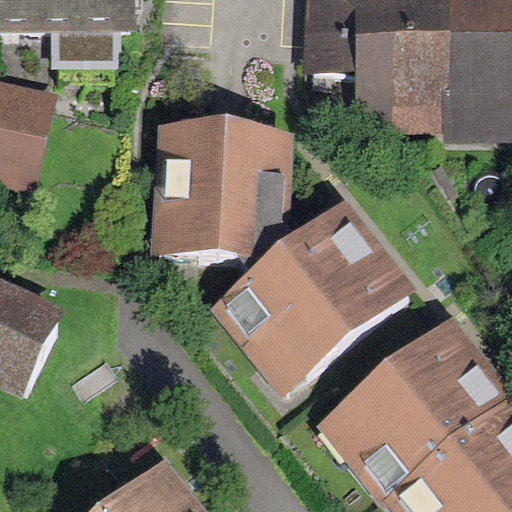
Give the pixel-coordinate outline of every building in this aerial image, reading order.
[(136,0),(0,0),(0,49),(58,49),(58,75),(119,74),(118,52),(137,52),(136,0)] [(344,126),(379,139),(432,138),(430,0),(295,0),(296,79),(344,126)] [(511,0),(430,0),(432,138),(432,148),(511,147),(511,0)] [(49,104),(0,92),(0,192),(27,199),(49,104)] [(226,136),(160,132),(149,276),(260,287),(293,261),(295,139),(226,136)] [(213,324),(284,413),(421,305),(351,216),(293,261),(260,287),(213,324)] [(30,292),(0,278),(0,384),(25,396),(65,308),(44,299),(30,292)] [(511,511),(511,400),(455,326),(319,435),(383,511),(511,511)] [(196,511),(167,471),(114,511),(196,511)]
